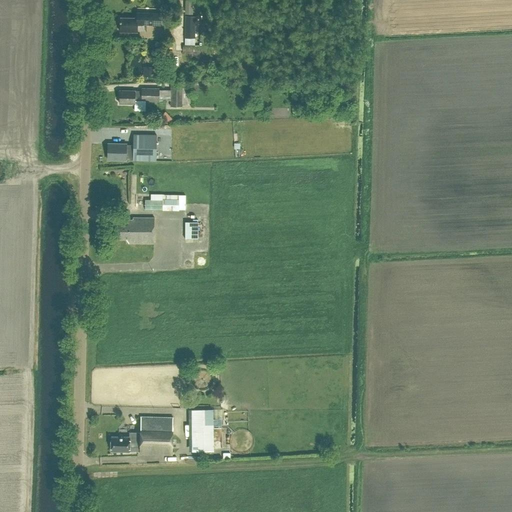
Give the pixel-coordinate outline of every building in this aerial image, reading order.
[(161,25),(161,13),(137,12),(137,19),(121,18),(120,31),(136,32),(136,25),(142,25),(161,25)] [(183,32),(194,32),(194,16),(184,16),(183,32)] [(153,77),(153,66),(142,66),(142,76),(153,77)] [(189,103),(189,85),(181,85),(181,83),(169,83),(169,106),(181,107),(181,103),(189,103)] [(159,101),(159,88),(141,88),(141,91),(135,90),(135,91),(119,90),(119,104),(135,104),(135,101),(141,101),(159,101)] [(158,117),(166,124),(171,118),(163,111),(158,117)] [(132,161),(156,161),(157,135),(133,135),(133,145),(126,145),(110,144),(110,148),(108,148),(108,160),(126,160),(132,160),(132,161)] [(177,210),(177,194),(161,194),(161,199),(144,199),(143,210),(161,210),(177,210)] [(153,243),(154,218),(133,218),(133,219),(124,219),(124,221),(117,221),(117,239),(126,239),(128,243),(153,243)] [(182,238),(196,238),(196,222),(182,222),(182,238)] [(192,440),(192,450),(213,449),(213,439),(212,411),(191,411),(192,440)] [(140,415),(140,432),(139,438),(130,438),(130,436),(129,436),(111,436),(111,451),(129,451),(140,451),(140,454),(172,454),(172,416),(140,415)]
